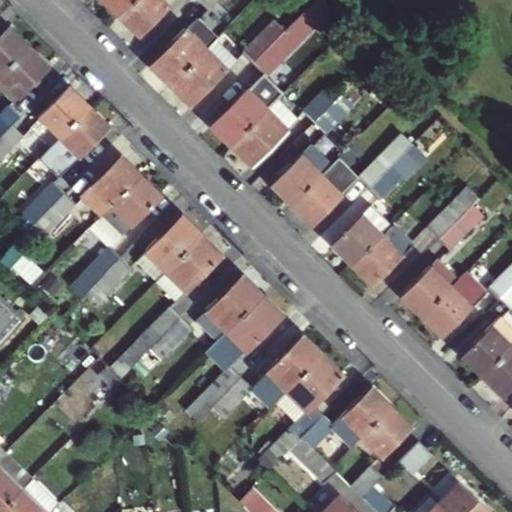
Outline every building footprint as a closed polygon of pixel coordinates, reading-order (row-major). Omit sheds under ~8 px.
[(138,0),(100,0),(120,19),(138,0)] [(138,0),(120,19),(140,39),(178,0),(138,0)] [(198,0),(198,1),(208,12),(219,0),(198,0)] [(218,41),(197,21),(151,66),(172,87),(218,41)] [(242,54),(254,65),(285,34),(274,23),(242,54)] [(0,78),(28,51),(8,31),(0,38),(0,78)] [(285,34),(254,65),(265,76),(296,45),(285,34)] [(218,41),(172,87),(193,107),(239,61),(218,41)] [(28,51),(0,78),(0,92),(12,105),(47,70),(28,51)] [(308,109),(318,120),(338,100),(328,89),(308,109)] [(70,91),(30,130),(51,151),(51,150),(62,139),(90,111),(70,91)] [(359,103),(346,91),(338,100),(318,120),(330,131),(359,103)] [(213,127),(233,147),(266,114),(247,93),(213,127)] [(266,114),(233,147),(253,167),(297,122),(278,102),(266,114)] [(0,119),(0,136),(2,138),(12,127),(21,119),(11,109),(0,119)] [(109,130),(90,111),(62,139),(51,150),(69,168),(80,158),(81,158),(109,130)] [(2,138),(0,139),(0,158),(22,137),(12,127),(2,138)] [(390,169),(412,147),(401,136),(357,179),(369,191),(390,169)] [(272,185),(294,207),(320,180),(332,168),(310,147),(272,185)] [(390,169),(369,191),(379,200),(422,158),(412,147),(390,169)] [(82,198),(103,219),(142,179),(121,159),(82,198)] [(96,288),(103,280),(123,260),(112,248),(161,198),(142,179),(103,219),(91,231),(110,249),(84,275),(96,288)] [(339,198),(320,180),(294,207),(312,225),(339,198)] [(23,215),(34,226),(64,197),(53,185),(23,215)] [(64,197),(34,226),(45,237),(75,208),(64,197)] [(427,228),(440,241),(464,216),(468,211),(456,199),(427,228)] [(354,266),(391,229),(371,210),(334,246),(354,266)] [(474,226),(464,216),(440,241),(450,251),(474,226)] [(160,281),(170,271),(202,239),(180,217),(148,248),(151,251),(141,261),(160,281)] [(391,229),(354,266),(373,285),(410,248),(391,229)] [(222,258),(202,239),(170,271),(188,288),(190,290),(222,258)] [(133,270),(123,260),(103,280),(114,289),(133,270)] [(402,295),(423,316),(459,281),(438,261),(402,295)] [(497,302),(511,286),(511,268),(509,266),(485,290),(497,302)] [(170,271),(160,281),(178,298),(188,288),(170,271)] [(459,281),(423,316),(443,335),(484,293),(465,274),(459,281)] [(263,298),(241,276),(208,309),(230,331),(263,298)] [(511,286),(497,302),(508,312),(511,307),(511,286)] [(230,331),(220,341),(238,360),(249,350),(251,351),(283,318),(263,298),(230,331)] [(0,344),(22,322),(0,300),(0,344)] [(149,326),(162,339),(182,319),(169,307),(149,326)] [(230,331),(208,309),(198,319),(220,341),(230,331)] [(510,347),(511,344),(511,328),(498,315),(461,352),(483,375),(510,347)] [(182,319),(162,339),(150,351),(161,362),(193,330),(182,319)] [(324,357),(303,336),(269,369),(271,371),(260,382),(279,402),(324,357)] [(511,349),(510,347),(483,375),(504,396),(511,388),(511,349)] [(324,357),(279,402),(298,421),(261,458),(272,469),(274,467),(291,450),(303,438),(311,429),(325,416),(314,406),(344,377),(324,357)] [(214,407),(242,379),(231,368),(204,396),(214,407)] [(242,379),(214,407),(225,418),(253,391),(242,379)] [(303,438),(315,449),(336,428),(355,446),(364,437),(393,408),(372,387),(335,425),(325,416),(311,429),(303,438)] [(411,427),(393,408),(364,437),(382,455),(411,427)] [(421,436),(399,458),(413,471),(434,450),(421,436)] [(303,438),(291,450),(326,483),(337,471),(333,468),(315,449),(303,438)] [(361,496),(374,483),(384,473),(372,460),(349,483),(356,491),(361,496)] [(0,509),(19,491),(0,472),(0,509)] [(460,477),(439,498),(453,511),(492,511),(494,511),(460,477)] [(0,511),(51,511),(56,508),(29,481),(19,491),(0,509),(0,511)] [(374,483),(361,496),(377,511),(388,511),(396,505),(374,483)] [(273,511),(251,490),(238,503),(247,511),(273,511)] [(359,511),(339,492),(318,511),(359,511)] [(453,511),(439,498),(425,511),(453,511)]
